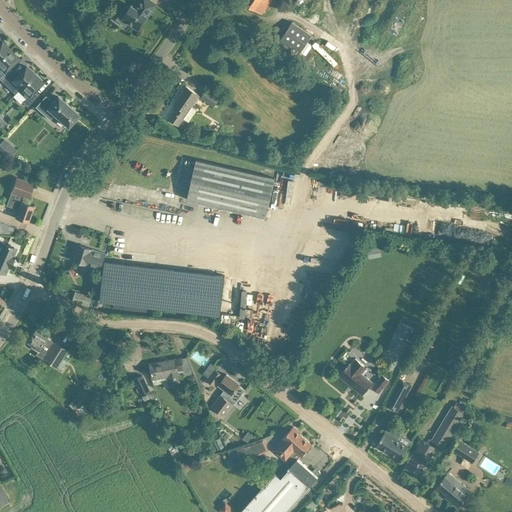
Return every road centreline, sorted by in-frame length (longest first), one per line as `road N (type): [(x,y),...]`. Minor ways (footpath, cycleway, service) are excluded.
road 1 (unclassified): [(426,511),(220,341),(192,327),(94,320),(29,289)]
road 2 (unclassified): [(29,289),(72,177),(115,115)]
road 3 (residential): [(0,9),(115,115)]
road 4 (unclassified): [(115,115),(199,0)]
